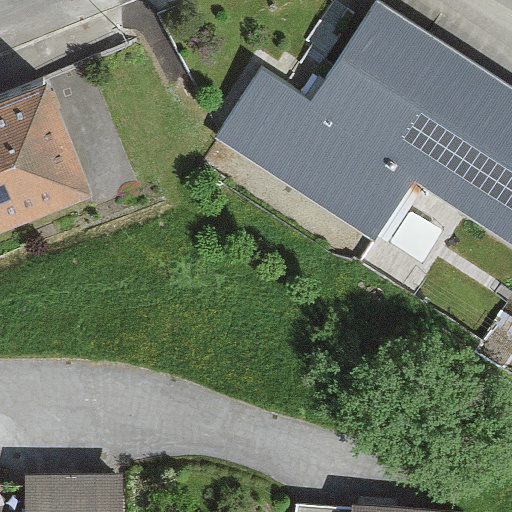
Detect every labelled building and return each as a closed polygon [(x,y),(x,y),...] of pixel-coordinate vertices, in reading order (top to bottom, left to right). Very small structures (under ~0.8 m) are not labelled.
[(511,78),(387,0),(364,0),(307,91),(256,59),(209,132),(371,235),(409,174),(511,238),(511,78)] [(0,225),(94,188),(49,76),(0,94),(0,225)] [(121,511),(121,476),(27,477),(27,486),(27,511),(121,511)] [(0,511),(27,511),(27,486),(0,485),(0,511)] [(354,511),(355,504),(297,500),(296,511),(354,511)]
